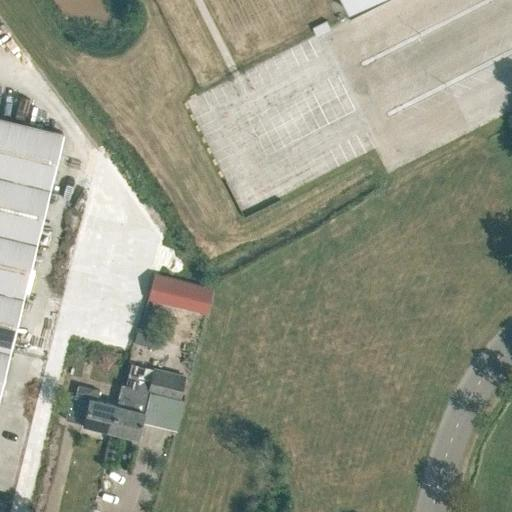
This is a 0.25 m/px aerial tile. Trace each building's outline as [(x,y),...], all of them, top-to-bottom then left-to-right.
[(347,0),(354,13),(378,0),(347,0)] [(0,386),(62,133),(0,117),(0,386)] [(287,138),(299,138),(299,118),(277,118),(277,146),(287,146),(287,138)] [(157,276),(154,304),(216,310),(219,282),(157,276)] [(137,341),(160,347),(163,335),(139,330),(137,341)] [(116,404),(109,431),(137,438),(143,415),(173,423),(184,376),(130,362),(124,385),(121,384),(116,404)] [(96,400),(99,390),(77,385),(74,396),(70,395),(64,420),(109,431),(116,404),(96,400)]
